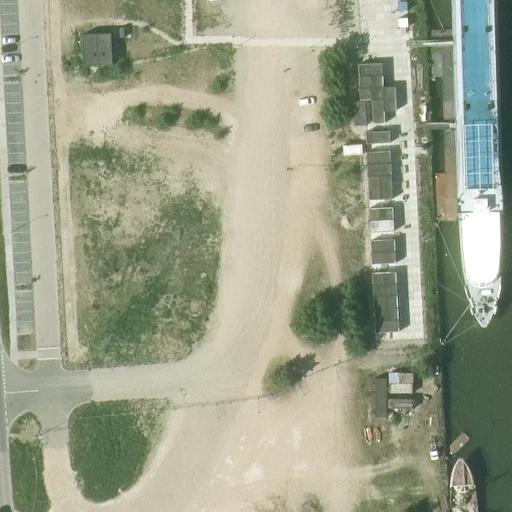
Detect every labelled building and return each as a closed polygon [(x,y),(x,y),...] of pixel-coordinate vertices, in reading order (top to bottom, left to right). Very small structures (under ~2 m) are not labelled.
[(397,11),(407,11),(406,2),(397,3),(397,11)] [(398,28),(407,27),(407,18),(397,19),(398,28)] [(111,33),(82,35),(84,66),(112,65),(111,33)] [(383,87),(381,64),(358,65),(359,100),(371,100),(372,124),(384,123),(384,111),(396,111),(395,87),(383,87)] [(358,101),(352,102),(354,126),(366,125),(365,101),(358,101)] [(390,143),(389,131),(365,132),(366,144),(390,143)] [(361,145),(342,146),(343,156),(362,155),(361,145)] [(390,151),(366,153),(368,201),(392,199),(390,151)] [(368,209),(370,232),(393,231),(392,208),(368,209)] [(394,240),(370,241),(371,265),(395,264),(394,240)] [(398,332),(395,272),(371,273),(374,333),(398,332)]
